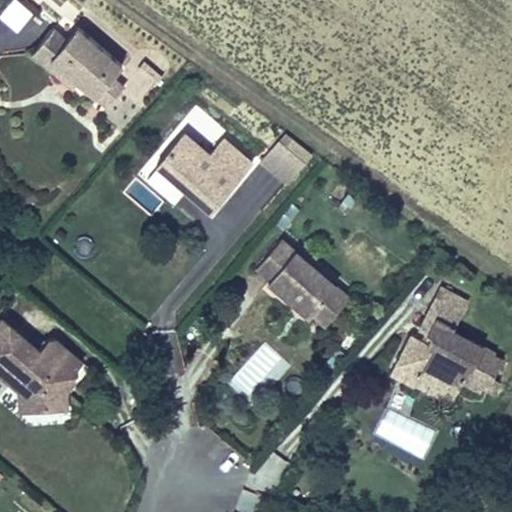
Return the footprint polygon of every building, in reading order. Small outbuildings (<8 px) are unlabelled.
[(70,86),(75,79),(84,86),(103,102),(118,84),(127,73),(82,35),(74,46),(60,35),(39,60),(70,86)] [(84,86),(75,79),(70,86),(78,94),(84,86)] [(117,113),(133,94),(118,84),(103,102),(117,113)] [(157,167),(212,214),(253,167),(224,141),(210,157),(184,137),(157,167)] [(262,164),(288,185),(305,165),(279,144),(262,164)] [(315,315),(339,287),(282,240),(260,269),(273,279),(270,283),(312,318),(315,315)] [(353,298),(339,287),(315,315),(329,327),(353,298)] [(430,337),(426,347),(421,344),(409,338),(394,366),(416,379),(420,372),(454,392),(458,384),(475,394),(478,389),(490,396),(497,383),(491,381),(501,363),(493,358),(495,354),(453,331),(468,303),(441,289),(418,330),(426,335),(430,337)] [(23,407),(23,419),(34,418),(47,416),(52,410),(58,415),(70,414),(70,404),(72,401),(68,390),(81,376),(85,371),(57,348),(53,346),(44,357),(8,327),(0,335),(0,373),(7,379),(12,372),(31,386),(24,397),(23,407)] [(430,337),(426,335),(421,344),(426,347),(430,337)] [(57,348),(85,371),(88,367),(59,344),(57,348)] [(250,392),(280,360),(264,345),(234,376),(250,392)] [(199,351),(182,381),(200,392),(218,362),(199,351)] [(413,386),(447,405),(454,392),(420,372),(416,379),(394,366),(388,376),(412,389),(413,386)] [(68,390),(72,401),(82,391),(81,376),(68,390)]
